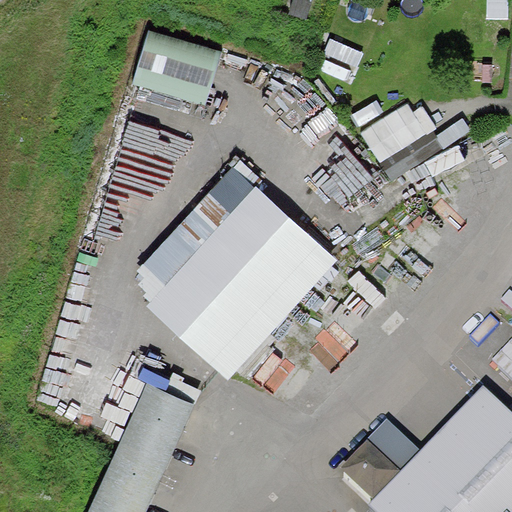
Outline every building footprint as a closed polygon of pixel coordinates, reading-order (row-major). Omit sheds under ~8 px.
[(221,50),(149,29),(134,83),(206,104),(221,50)] [(407,102),(360,133),(379,162),(426,131),(407,102)] [(248,186),(191,248),(169,228),(119,284),(226,379),(332,261),(248,186)] [(148,511),(199,400),(138,374),(76,511),(148,511)] [(511,511),(511,427),(485,401),(401,487),(395,480),(371,503),(377,510),(374,511),(511,511)] [(367,454),(395,480),(417,457),(390,430),(367,454)] [(371,503),(395,480),(367,454),(346,477),(371,503)]
